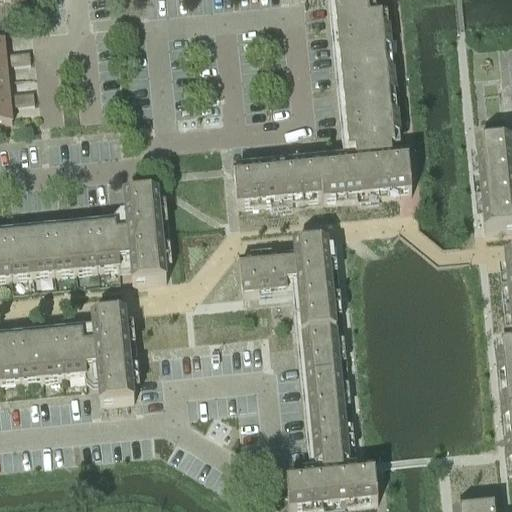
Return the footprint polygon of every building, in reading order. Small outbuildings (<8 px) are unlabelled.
[(411,201),(407,163),(392,164),(391,154),(394,154),(381,23),(369,24),(367,0),(332,0),(348,158),(355,157),(356,168),(233,180),(237,214),(323,205),(323,209),(411,201)] [(29,57),(20,58),(22,70),(30,69),(29,57)] [(22,70),(20,58),(12,59),(13,71),(22,70)] [(0,107),(9,106),(8,86),(0,86),(0,107)] [(33,98),(24,99),(26,111),(34,110),(33,98)] [(17,112),(26,111),(24,99),(16,100),(17,112)] [(9,106),(0,107),(0,128),(12,127),(9,106)] [(511,173),(509,147),(475,150),(484,238),(511,235),(511,173)] [(0,286),(54,281),(120,274),(119,268),(129,267),(132,291),(166,287),(157,199),(123,202),(127,239),(117,240),(116,233),(93,235),(0,244),(0,286)] [(327,249),(293,253),(294,263),(238,268),(242,302),(297,297),(314,469),(316,469),(317,481),(286,484),(288,511),(350,511),(377,509),(374,475),(348,478),(347,466),(349,466),(327,249)] [(511,349),(501,350),(508,416),(511,457),(511,261),(504,263),(511,341),(511,349)] [(0,390),(86,382),(86,375),(96,374),(100,411),(134,407),(125,319),(91,323),(93,346),(83,348),(82,341),(0,348),(0,390)]
